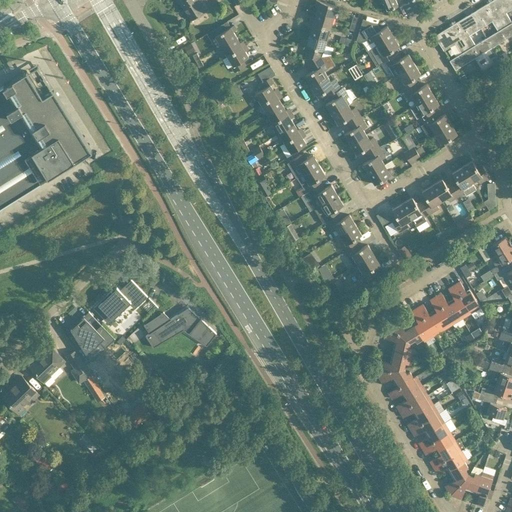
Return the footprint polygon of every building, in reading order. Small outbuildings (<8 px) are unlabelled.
[(183,0),(181,2),(183,6),(191,19),(200,14),(205,11),(198,0),(183,0)] [(319,6),(317,12),(334,17),(337,6),(318,0),(317,5),(319,6)] [(382,0),(387,10),(398,5),(396,0),(382,0)] [(511,0),(492,0),(490,2),(511,35),(511,34),(511,21),(511,22),(506,12),(511,8),(511,0)] [(490,2),(472,13),(481,28),(492,21),(498,30),(487,37),(487,38),(488,39),(492,46),(509,36),(511,35),(490,2)] [(313,18),(312,22),(330,28),(334,17),(317,12),(315,18),(313,18)] [(472,13),(453,24),(474,58),(492,46),(488,39),(487,38),(487,37),(475,44),(469,35),(481,28),(472,13)] [(387,25),(378,31),(373,22),(368,20),(363,19),(356,40),(362,42),(368,38),(370,42),(374,40),(377,45),(393,35),(387,25)] [(216,36),(222,46),(237,37),(233,31),(235,30),(232,25),(231,26),(227,21),(226,22),(207,33),(211,39),(216,36)] [(312,27),(310,34),(327,39),(330,28),(312,22),(310,27),(312,27)] [(474,58),(453,24),(435,35),(444,50),(455,43),(461,53),(450,60),(455,69),(474,58)] [(308,45),(305,58),(321,56),(323,50),(324,50),(325,45),(327,39),(310,34),(308,40),(306,40),(305,45),(308,45)] [(377,45),(370,49),(379,64),(386,61),(396,54),(393,49),(399,45),(393,35),(377,45)] [(237,37),(222,46),(228,55),(244,45),(242,41),(240,42),(237,37)] [(345,45),(347,38),(341,37),(339,43),(345,45)] [(190,44),(184,47),(188,54),(194,51),(190,44)] [(244,45),(228,55),(234,65),(232,66),(235,72),(246,65),(243,60),(249,56),(245,50),(247,49),(244,45)] [(323,50),(321,56),(329,55),(332,54),(333,48),(325,45),(324,50),(323,50)] [(376,66),(379,64),(370,49),(367,51),(376,66)] [(505,51),(498,55),(501,60),(508,56),(505,51)] [(396,54),(386,61),(395,76),(399,73),(415,63),(409,53),(402,57),(399,52),(396,54)] [(321,56),(328,68),(334,64),(329,55),(321,56)] [(305,75),(312,85),(327,75),(324,70),(328,68),(321,56),(305,58),(312,71),(305,75)] [(497,56),(492,59),(495,64),(500,61),(497,56)] [(398,81),(404,91),(418,82),(415,77),(421,73),(415,63),(399,73),(402,78),(398,81)] [(356,64),(349,69),(355,80),(362,75),(356,64)] [(28,70),(13,80),(4,85),(0,86),(0,207),(58,171),(57,170),(83,154),(84,155),(92,149),(54,88),(43,95),(28,70)] [(370,71),(364,75),(372,89),(379,85),(370,71)] [(463,74),(460,77),(464,83),(468,81),(463,74)] [(324,91),(327,96),(341,88),(335,78),(331,81),(327,75),(312,85),(318,95),(324,91)] [(255,93),(261,103),(278,93),(276,89),(274,90),(271,84),(274,82),(270,76),(259,84),(262,89),(255,93)] [(414,98),(417,103),(433,93),(427,83),(421,87),(418,82),(404,91),(410,100),(414,98)] [(332,100),(326,104),(332,114),(348,104),(352,101),(349,96),(343,86),(341,88),(329,95),(330,95),(332,100)] [(261,103),(267,113),(282,104),(279,98),(281,97),(278,93),(261,103)] [(417,103),(411,107),(417,117),(419,116),(422,120),(435,113),(432,108),(433,107),(439,103),(433,93),(417,103)] [(348,104),(332,114),(338,124),(345,120),(348,125),(361,116),(355,107),(352,101),(348,104)] [(267,113),(273,123),(290,112),(287,108),(286,109),(282,104),(267,113)] [(273,123),(279,132),(294,123),(291,118),(293,117),(290,112),(273,123)] [(435,113),(422,120),(424,123),(426,126),(423,128),(428,137),(435,133),(451,123),(445,113),(439,117),(438,118),(435,113)] [(344,133),(351,144),(366,134),(363,129),(367,126),(361,116),(348,125),(351,130),(344,133)] [(390,121),(383,125),(392,139),(399,135),(390,121)] [(279,132),(285,142),(302,132),(299,128),(298,129),(294,123),(279,132)] [(451,123),(435,133),(439,138),(434,141),(437,146),(457,134),(451,123)] [(412,124),(404,128),(406,134),(415,129),(412,124)] [(240,132),(236,134),(240,142),(240,143),(245,140),(244,140),(240,132)] [(302,132),(285,142),(291,152),(306,143),(303,137),(304,136),(302,132)] [(402,137),(407,145),(413,141),(409,133),(402,137)] [(366,155),(380,146),(374,137),(370,139),(366,134),(351,144),(357,154),(366,148),(369,153),(366,155)] [(245,140),(240,143),(246,153),(250,150),(245,140)] [(363,164),(369,174),(385,164),(382,159),(386,156),(380,146),(366,155),(369,153),(372,158),(363,164)] [(414,146),(409,149),(416,160),(421,157),(418,152),(416,150),(414,146)] [(416,150),(421,157),(426,154),(422,146),(416,150)] [(411,163),(416,160),(409,149),(404,152),(411,163)] [(252,154),(248,156),(251,163),(255,160),(261,157),(258,151),(252,154)] [(290,161),(287,163),(297,178),(298,177),(319,164),(313,154),(306,158),(304,160),(301,155),(303,154),(304,153),(290,161)] [(255,160),(251,163),(254,169),(257,175),(262,172),(259,166),(255,160)] [(472,160),(462,166),(472,182),(477,179),(480,183),(490,177),(481,163),(481,164),(483,167),(478,169),(472,160)] [(319,164),(298,177),(306,192),(308,191),(319,185),(322,183),(321,183),(319,184),(316,180),(318,178),(319,178),(325,174),(319,164)] [(385,164),(369,174),(375,184),(395,172),(392,167),(388,169),(385,164)] [(464,192),(466,195),(476,189),(472,182),(462,166),(452,172),(458,182),(453,184),(451,182),(460,195),(464,192)] [(442,178),(432,184),(442,200),(447,197),(450,201),(460,195),(451,182),(453,185),(448,188),(442,178)] [(496,207),(495,182),(487,182),(488,198),(482,199),(483,208),(496,207)] [(318,198),(322,204),(337,194),(331,184),(322,190),(319,185),(308,191),(314,201),(318,198)] [(428,200),(423,203),(430,214),(439,208),(437,204),(442,200),(432,184),(422,191),(428,200)] [(268,187),(262,191),(265,196),(271,193),(268,187)] [(322,204),(314,208),(323,223),(327,221),(340,213),(337,214),(334,210),(337,208),(344,204),(337,194),(322,204)] [(412,197),(402,203),(412,219),(417,226),(427,220),(425,217),(430,214),(423,203),(422,203),(418,206),(417,204),(412,197)] [(412,219),(402,203),(392,209),(398,218),(393,221),(391,218),(399,232),(409,226),(407,222),(412,219)] [(375,214),(381,224),(389,220),(382,209),(375,214)] [(337,228),(340,234),(356,224),(350,214),(340,220),(338,215),(340,213),(327,221),(333,231),(337,228)] [(287,214),(281,218),(285,224),(291,221),(287,214)] [(291,223),(283,228),(286,233),(294,228),(291,223)] [(339,241),(345,251),(359,243),(358,243),(356,244),(353,240),(362,234),(356,224),(340,234),(343,239),(339,241)] [(490,241),(483,245),(491,258),(496,254),(511,245),(506,236),(492,244),(490,241)] [(359,243),(345,251),(351,261),(354,266),(358,264),(374,254),(368,244),(362,248),(361,248),(359,250),(356,245),(358,243),(359,243)] [(491,269),(494,274),(506,267),(503,262),(511,256),(511,246),(511,245),(496,254),(499,259),(493,262),(496,266),(491,269)] [(409,251),(402,255),(405,260),(412,256),(409,251)] [(358,264),(354,266),(357,271),(363,281),(377,273),(377,272),(376,273),(374,274),(371,270),(373,268),(380,264),(374,254),(358,264)] [(317,268),(327,281),(333,276),(324,263),(317,268)] [(460,267),(466,277),(472,274),(470,271),(466,265),(466,263),(460,267)] [(502,277),(507,285),(511,282),(511,269),(509,271),(506,267),(494,274),(498,279),(502,277)] [(484,280),(494,274),(491,269),(481,275),(484,280)] [(103,309),(99,312),(100,313),(105,308),(113,317),(119,311),(121,309),(129,301),(132,304),(132,303),(135,306),(140,301),(141,302),(148,296),(131,279),(130,280),(131,280),(139,288),(133,293),(127,286),(122,291),(117,286),(116,288),(117,289),(115,291),(114,291),(113,293),(111,291),(107,295),(107,296),(104,299),(99,304),(102,308),(103,309)] [(342,284),(339,280),(330,285),(333,289),(342,284)] [(460,281),(454,284),(471,312),(475,318),(484,313),(481,306),(476,299),(471,290),(467,293),(465,293),(464,292),(466,291),(460,281)] [(456,299),(452,302),(462,318),(471,312),(454,284),(448,288),(454,298),(455,297),(456,299)] [(482,290),(476,293),(481,301),(487,298),(482,290)] [(441,292),(436,296),(453,323),(462,318),(452,302),(447,304),(446,303),(447,302),(441,292)] [(438,310),(433,313),(443,329),(453,323),(436,296),(430,299),(436,309),(437,308),(438,310)] [(423,303),(417,307),(434,335),(443,329),(433,313),(429,316),(428,314),(429,313),(423,303)] [(420,321),(414,324),(423,338),(424,341),(426,340),(433,335),(434,335),(417,307),(411,311),(417,320),(419,319),(420,321)] [(154,318),(144,325),(150,333),(146,335),(154,347),(155,346),(154,344),(184,324),(191,330),(190,331),(191,332),(192,331),(200,337),(208,328),(209,327),(208,326),(200,320),(202,318),(201,317),(199,319),(188,310),(179,316),(177,314),(159,326),(154,318)] [(78,323),(71,328),(85,350),(86,350),(87,353),(100,341),(106,347),(115,338),(102,324),(97,329),(86,318),(79,324),(78,323)] [(503,326),(501,332),(511,335),(511,318),(508,328),(503,326)] [(398,319),(387,325),(410,342),(415,339),(417,341),(423,338),(414,324),(405,330),(398,319)] [(397,341),(395,352),(410,355),(412,348),(409,348),(410,342),(387,325),(384,338),(397,341)] [(480,328),(471,333),(474,338),(481,334),(482,331),(480,328)] [(509,346),(508,351),(511,352),(511,335),(501,332),(499,338),(504,340),(503,344),(509,346)] [(471,333),(465,336),(468,341),(474,337),(471,333)] [(123,335),(117,340),(120,344),(126,338),(123,335)] [(451,346),(444,350),(446,355),(453,350),(451,346)] [(467,346),(465,352),(472,355),(474,349),(467,346)] [(39,359),(30,367),(37,374),(45,382),(48,385),(49,386),(55,380),(54,379),(50,374),(65,360),(60,355),(53,348),(44,357),(40,360),(39,359)] [(493,356),(491,362),(504,366),(505,362),(511,363),(511,352),(508,351),(501,349),(498,358),(493,356)] [(67,355),(76,368),(72,370),(79,381),(91,374),(75,350),(67,355)] [(379,359),(376,372),(404,368),(405,362),(408,362),(410,355),(395,352),(392,363),(379,359)] [(491,379),(497,381),(511,386),(511,374),(502,371),(504,366),(491,362),(489,368),(494,370),(491,379)] [(394,376),(400,385),(413,377),(410,371),(407,373),(404,368),(376,372),(383,383),(394,376)] [(11,390),(4,397),(11,404),(19,413),(20,414),(26,408),(25,407),(23,404),(31,396),(35,399),(40,394),(37,391),(28,382),(21,375),(13,384),(15,386),(11,390)] [(403,390),(406,394),(422,384),(416,375),(413,377),(400,385),(400,386),(399,387),(398,386),(388,392),(392,398),(402,392),(401,391),(403,390)] [(183,378),(172,387),(177,392),(188,383),(183,378)] [(454,378),(447,383),(452,392),(460,387),(454,378)] [(482,386),(480,392),(493,397),(495,392),(510,397),(511,394),(511,395),(511,393),(511,392),(511,391),(511,386),(497,381),(495,386),(489,384),(487,388),(482,386)] [(97,383),(89,388),(91,391),(97,401),(105,396),(99,386),(97,383)] [(396,405),(400,411),(428,394),(422,384),(406,394),(409,399),(407,400),(406,399),(396,405)] [(474,390),(472,396),(478,398),(483,400),(482,404),(488,407),(487,412),(493,414),(492,419),(500,422),(502,417),(503,418),(507,407),(492,402),(493,397),(480,392),(474,390)] [(414,408),(417,413),(433,403),(428,394),(400,411),(403,417),(413,411),(412,409),(414,408)] [(141,402),(126,416),(136,427),(151,413),(141,402)] [(407,424),(411,429),(439,412),(433,403),(417,413),(420,418),(418,419),(417,418),(407,424)] [(439,412),(411,429),(415,435),(424,429),(424,428),(425,427),(428,432),(445,421),(451,417),(446,408),(439,412)] [(0,427),(1,427),(6,432),(13,426),(8,421),(0,412),(0,427)] [(419,442),(422,448),(450,431),(445,421),(428,432),(431,436),(429,437),(428,436),(419,442)] [(437,445),(440,450),(456,440),(450,431),(422,448),(426,454),(435,448),(435,446),(437,445)] [(488,434),(483,438),(486,443),(491,439),(488,434)] [(88,437),(81,442),(91,453),(97,447),(88,437)] [(430,460),(434,466),(461,449),(456,440),(440,450),(442,455),(440,456),(440,454),(430,460)] [(40,448),(32,455),(47,472),(46,473),(51,478),(59,470),(55,466),(56,465),(40,448)] [(448,464),(451,469),(464,460),(467,459),(461,449),(434,466),(437,472),(447,466),(446,465),(448,464)] [(100,450),(93,456),(99,463),(106,456),(100,450)] [(445,485),(451,495),(468,473),(465,468),(468,466),(464,460),(451,469),(457,478),(445,485)] [(482,471),(481,474),(476,489),(482,491),(481,493),(480,492),(476,503),(483,506),(494,475),(482,471)] [(466,486),(476,489),(481,474),(475,472),(474,475),(468,473),(451,495),(462,498),(466,486)] [(65,481),(54,491),(58,496),(70,487),(65,481)] [(20,491),(12,498),(23,511),(32,503),(20,491)]
